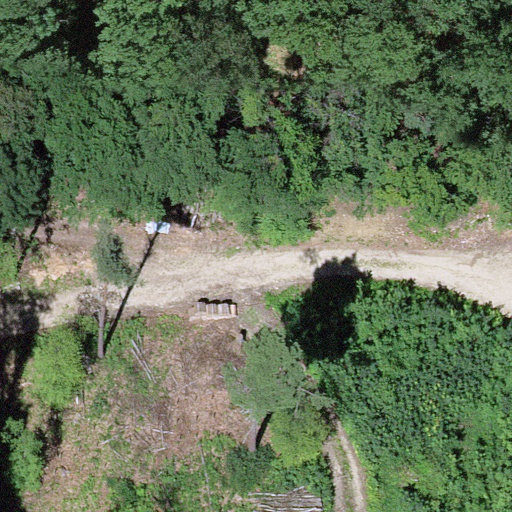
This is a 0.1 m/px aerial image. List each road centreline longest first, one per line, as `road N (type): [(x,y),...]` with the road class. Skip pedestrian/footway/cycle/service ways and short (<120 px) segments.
road 1 (track): [(511,282),(497,271),(284,253),(0,314)]
road 2 (track): [(203,271),(287,350),(350,480),(348,511)]
